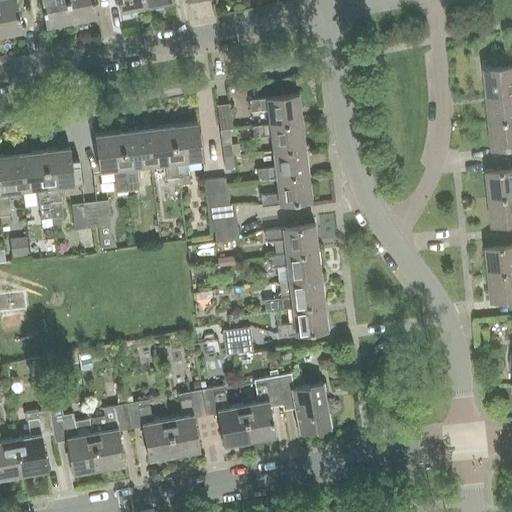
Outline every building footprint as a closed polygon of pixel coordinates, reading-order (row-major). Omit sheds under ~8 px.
[(15,0),(0,0),(0,36),(22,32),(15,0)] [(40,0),(46,27),(72,22),(67,0),(40,0)] [(94,0),(67,0),(72,22),(98,16),(94,0)] [(118,0),(121,12),(147,7),(145,0),(118,0)] [(511,64),(484,67),(487,94),(511,91),(511,64)] [(511,91),(487,94),(490,121),(511,118),(511,91)] [(269,109),(271,123),(271,124),(302,120),(299,94),(249,100),(250,111),(269,109)] [(217,105),(220,129),(232,128),(229,104),(217,105)] [(511,146),(511,118),(490,121),(493,148),(511,146)] [(271,124),(271,123),(252,126),(254,137),(273,135),(275,150),(305,146),(302,120),(271,124)] [(204,160),(202,145),(199,121),(172,125),(179,184),(191,183),(188,162),(204,160)] [(179,184),(172,125),(121,131),(128,191),(139,189),(136,168),(166,164),(169,186),(179,184)] [(128,191),(121,131),(95,134),(99,172),(114,170),(117,192),(128,191)] [(223,157),(233,156),(231,142),(222,143),(223,157)] [(259,180),(278,177),(278,176),(309,172),(305,146),(275,150),(277,166),(258,168),(259,180)] [(74,185),(74,184),(82,183),(79,159),(71,160),(70,147),(44,150),(52,217),(60,216),(62,215),(59,187),(74,185)] [(19,153),(24,191),(38,189),(41,218),(51,217),(52,217),(44,150),(19,153)] [(19,153),(0,155),(0,211),(0,216),(11,214),(9,193),(24,191),(19,153)] [(234,168),(233,156),(223,157),(225,169),(234,168)] [(511,167),(486,170),(489,197),(511,194),(511,167)] [(312,200),(309,172),(278,176),(278,177),(280,192),(261,195),(262,206),(312,200)] [(215,179),(218,205),(228,204),(225,177),(215,179)] [(207,206),(218,205),(215,179),(204,180),(207,206)] [(511,222),(511,194),(489,197),(491,224),(511,222)] [(106,200),(95,201),(98,225),(110,223),(106,200)] [(95,201),(83,203),(86,226),(98,225),(95,201)] [(86,226),(83,203),(72,204),(75,228),(86,226)] [(234,203),(228,204),(218,205),(207,206),(208,218),(235,215),(234,203)] [(237,228),(235,215),(208,218),(210,231),(214,230),(237,228)] [(51,217),(41,218),(42,226),(52,225),(51,217)] [(287,255),(318,251),(315,224),(265,230),(267,241),(274,240),(276,255),(287,254),(287,255)] [(238,239),(237,228),(214,230),(216,241),(238,239)] [(10,238),(12,256),(28,254),(26,236),(10,238)] [(511,243),(486,246),(489,274),(511,271),(511,243)] [(287,254),(276,255),(269,256),(270,267),(277,267),(279,281),(321,276),(318,251),(287,255),(287,254)] [(234,256),(217,258),(218,266),(235,264),(234,256)] [(511,271),(489,274),(491,301),(511,298),(511,271)] [(281,298),(274,299),(264,300),(266,311),(294,308),(293,307),(324,303),(321,276),(279,281),(281,298)] [(327,330),(324,303),(293,307),(294,308),(295,323),(277,325),(278,336),(327,330)] [(222,330),(225,354),(253,351),(250,327),(222,330)] [(290,373),(277,376),(282,405),(292,403),(297,433),(330,427),(321,382),(293,388),(290,373)] [(268,407),(282,405),(277,376),(270,377),(253,380),(257,402),(241,405),(248,441),(274,437),(268,407)] [(193,382),(194,390),(202,388),(200,381),(193,382)] [(221,446),(248,441),(241,405),(227,407),(223,385),(200,390),(204,415),(215,413),(221,446)] [(192,417),(204,415),(200,390),(177,394),(182,417),(167,419),(173,456),(198,451),(192,417)] [(147,461),(173,456),(167,419),(152,422),(148,400),(125,404),(130,429),(141,427),(147,461)] [(116,432),(130,429),(125,404),(102,408),(103,417),(88,419),(97,469),(123,465),(116,432)] [(72,413),(61,415),(60,408),(48,410),(53,435),(54,443),(65,441),(71,474),(97,469),(88,419),(73,422),(72,413)] [(30,436),(14,438),(20,475),(46,470),(40,437),(53,435),(48,410),(26,414),(30,436)] [(0,478),(20,475),(14,438),(0,441),(0,478)]
